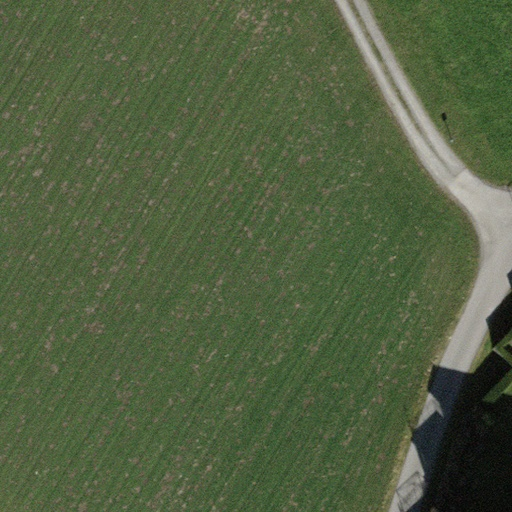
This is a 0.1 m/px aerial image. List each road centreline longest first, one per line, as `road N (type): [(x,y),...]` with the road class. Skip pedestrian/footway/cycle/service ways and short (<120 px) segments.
road 1 (track): [(511,232),(403,511)]
road 2 (track): [(506,237),(453,184),(365,58),(335,0)]
